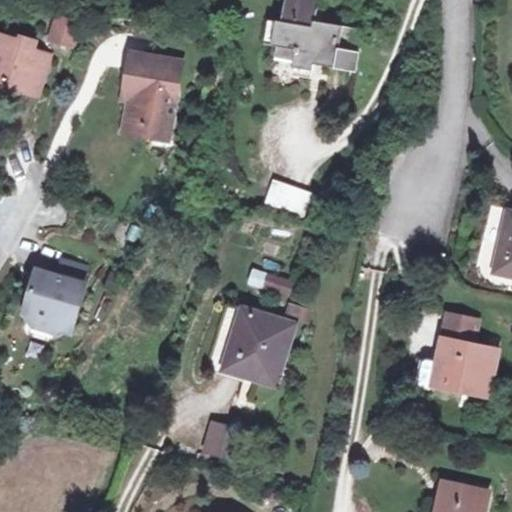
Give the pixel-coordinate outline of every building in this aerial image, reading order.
[(308,5),(309,0),(271,0),(260,38),(278,44),(272,70),(290,76),(294,65),(309,70),(308,75),(337,83),(355,19),(308,5)] [(46,42),(75,49),(82,20),(53,13),(46,42)] [(0,81),(4,83),(6,77),(19,81),(18,85),(35,90),(49,50),(32,45),(35,36),(19,31),(18,35),(0,29),(0,81)] [(125,81),(131,82),(124,117),(139,120),(147,132),(167,135),(180,57),(132,48),(125,81)] [(139,120),(124,117),(122,127),(147,132),(139,120)] [(241,174),(236,191),(271,202),(276,185),(241,174)] [(511,211),(499,210),(491,272),(511,274),(511,211)] [(59,254),(54,270),(77,277),(82,262),(59,254)] [(33,263),(26,285),(29,286),(23,307),(32,310),(42,313),(48,325),(54,322),(64,325),(79,278),(77,277),(54,270),(33,263)] [(234,305),(218,356),(271,372),(287,321),(234,305)] [(42,313),(32,310),(29,320),(48,325),(42,313)] [(448,311),(443,335),(472,342),(477,317),(448,311)] [(472,342),(443,335),(437,360),(433,379),(487,391),(497,347),(472,342)] [(433,379),(437,360),(420,356),(415,380),(432,383),(433,379)] [(206,423),(204,455),(230,457),(233,425),(206,423)] [(487,511),(492,491),(450,481),(443,511),(487,511)]
